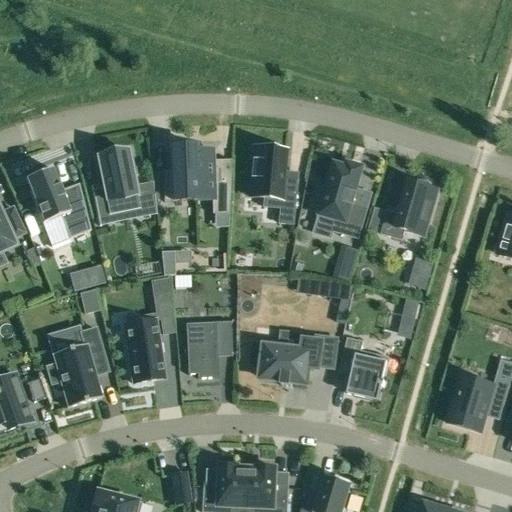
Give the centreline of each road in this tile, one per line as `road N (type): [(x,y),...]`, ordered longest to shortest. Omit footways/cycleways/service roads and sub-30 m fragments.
road 1 (residential): [(0,481),(97,443),(209,423),(317,431),(511,487)]
road 2 (residential): [(0,142),(148,106),(261,106),(317,112),(511,169)]
